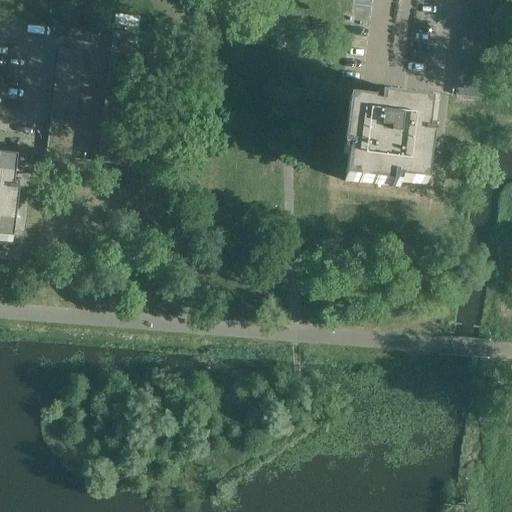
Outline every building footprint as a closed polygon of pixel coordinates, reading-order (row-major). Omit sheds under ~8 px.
[(482,0),(467,0),(467,10),(490,12),(492,1),(482,0)] [(467,10),(465,22),(489,25),(490,12),(467,10)] [(139,18),(115,15),(114,25),(138,28),(139,18)] [(465,22),(464,34),(487,37),(489,25),(465,22)] [(137,33),(113,30),(112,42),(136,45),(137,33)] [(464,34),(462,47),(486,50),(487,37),(464,34)] [(136,45),(112,42),(111,54),(134,57),(136,45)] [(462,47),(461,59),(484,61),(486,50),(462,47)] [(83,51),(59,48),(58,60),(81,63),(83,51)] [(134,57),(111,54),(109,66),(133,69),(134,57)] [(461,59),(459,71),(483,74),(484,61),(461,59)] [(81,63),(58,60),(56,72),(80,75),(81,63)] [(133,69),(109,66),(108,78),(132,81),(133,69)] [(459,71),(457,83),(481,86),(483,74),(459,71)] [(80,75),(56,72),(55,84),(79,87),(80,75)] [(132,81),(108,78),(106,90),(130,93),(132,81)] [(457,83),(456,95),(480,98),(481,86),(457,83)] [(79,87),(55,84),(53,96),(77,98),(79,87)] [(130,93),(106,90),(105,102),(129,105),(130,93)] [(429,104),(349,94),(343,154),(348,155),(345,181),(399,187),(400,182),(426,185),(432,131),(427,130),(429,104)] [(77,98),(53,96),(52,108),(76,110),(77,98)] [(129,105),(105,102),(104,114),(127,117),(129,105)] [(76,110),(52,108),(50,119),(74,122),(76,110)] [(127,117),(104,114),(102,126),(126,128),(127,117)] [(74,122),(50,119),(49,131),(73,134),(74,122)] [(126,128),(102,126),(101,137),(125,140),(126,128)] [(73,134),(49,131),(48,143),(72,146),(73,134)] [(125,140),(101,137),(99,149),(123,152),(125,140)] [(72,146),(48,143),(46,156),(70,158),(72,146)] [(123,152),(99,149),(98,162),(122,165),(123,152)] [(0,242),(12,244),(13,226),(17,197),(17,194),(17,190),(12,189),(15,163),(0,161),(1,155),(0,154),(0,242)]
